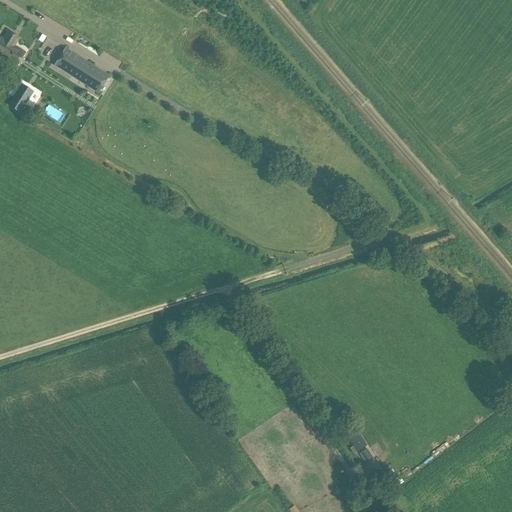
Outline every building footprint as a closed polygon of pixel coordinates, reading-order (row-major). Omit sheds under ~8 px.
[(33,37),(37,31),(20,21),(16,27),(33,37)] [(3,38),(0,42),(0,58),(16,69),(26,53),(3,38)] [(109,77),(65,49),(55,66),(72,77),(86,86),(98,93),(109,77)] [(33,93),(22,86),(9,106),(20,113),(33,93)] [(366,447),(357,433),(347,439),(356,453),(366,447)] [(367,450),(360,455),(367,465),(374,461),(367,450)]
